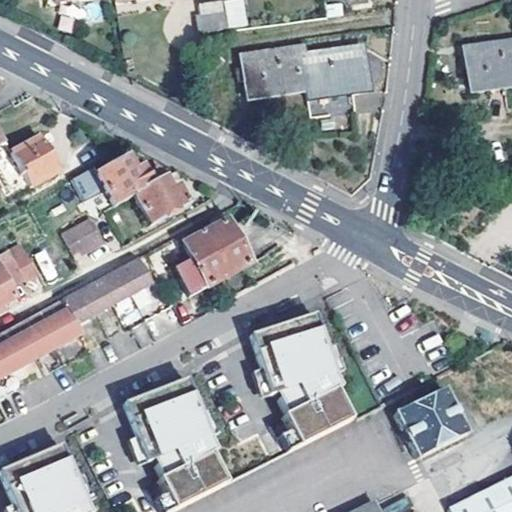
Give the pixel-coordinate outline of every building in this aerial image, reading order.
[(221,1),(200,4),(203,20),(197,20),(199,35),(225,31),(221,1)] [(511,43),(465,50),(471,93),(511,87),(511,43)] [(307,102),(309,101),(302,49),(242,58),(249,102),(306,93),(307,102)] [(304,49),(302,49),(309,101),(312,121),(354,115),(352,95),(367,93),(362,50),(306,58),(304,49)] [(0,150),(0,164),(1,166),(0,166),(0,173),(13,197),(29,187),(31,191),(60,174),(41,142),(12,159),(5,147),(0,150)] [(99,178),(117,208),(136,197),(152,187),(143,172),(140,171),(136,174),(129,161),(99,178)] [(80,201),(100,192),(89,169),(69,179),(80,201)] [(152,187),(136,197),(153,226),(189,205),(180,188),(172,192),(165,180),(152,187)] [(95,224),(67,240),(78,259),(106,244),(95,224)] [(190,302),(251,268),(227,224),(204,237),(202,235),(198,237),(199,240),(182,250),(196,275),(181,284),(190,302)] [(14,292),(41,277),(25,248),(10,255),(16,265),(0,274),(0,319),(11,313),(6,306),(18,299),(14,292)] [(44,249),(33,255),(47,280),(58,274),(44,249)] [(135,264),(0,339),(0,384),(29,368),(36,364),(80,340),(74,328),(80,325),(107,310),(113,306),(144,289),(149,287),(136,263),(135,264)] [(287,325),(248,338),(254,354),(274,397),(279,395),(290,416),(286,418),(293,433),(302,449),(355,422),(344,389),(339,391),(337,375),(338,375),(313,317),(287,325)] [(335,345),(327,348),(338,375),(347,370),(335,345)] [(274,397),(262,372),(255,375),(264,400),(274,397)] [(169,495),(177,511),(230,485),(215,454),(220,452),(213,438),(214,437),(201,413),(185,381),(164,390),(122,407),(127,418),(137,438),(151,463),(157,461),(166,479),(162,481),(169,495)] [(444,392),(395,417),(417,461),(466,436),(444,392)] [(210,408),(201,413),(214,437),(222,433),(210,408)] [(302,449),(293,433),(282,439),(290,454),(302,449)] [(151,463),(137,438),(130,443),(143,466),(151,463)] [(37,458),(0,474),(0,481),(14,506),(17,511),(93,511),(89,503),(90,502),(76,478),(59,448),(37,458)] [(87,473),(76,478),(90,502),(99,498),(87,473)] [(511,511),(511,478),(447,511),(511,511)] [(176,511),(177,511),(169,495),(158,501),(163,511),(176,511)]
